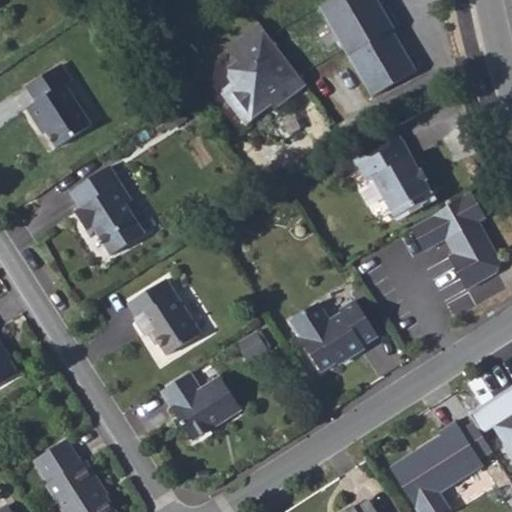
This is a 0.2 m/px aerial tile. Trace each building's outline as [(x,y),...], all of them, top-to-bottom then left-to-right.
[(418,72),(377,0),(330,0),(321,5),(373,97),(418,72)] [(273,109),(304,86),(259,25),(228,48),(235,60),(228,65),(229,81),(232,85),(221,94),(243,125),(260,113),(259,106),(266,101),(273,109)] [(59,87),(48,71),(12,94),(22,109),(13,115),(24,132),(27,130),(42,154),(78,132),(52,91),(59,87)] [(358,164),(401,140),(393,126),(349,153),(355,165),(358,164)] [(418,169),(401,140),(358,164),(368,182),(374,179),(395,217),(433,197),(425,182),(427,181),(420,168),(418,169)] [(76,212),(86,228),(93,224),(97,232),(112,254),(145,233),(127,203),(132,200),(110,166),(70,190),(81,208),(76,212)] [(268,177),(278,195),(291,187),(281,170),(268,177)] [(486,218),(472,191),(433,217),(411,228),(425,251),(447,239),(455,254),(449,257),(467,289),(498,272),(501,262),(479,222),(486,218)] [(93,224),(86,228),(91,236),(97,232),(93,224)] [(167,279),(133,301),(142,315),(140,316),(151,333),(153,332),(168,355),(202,334),(167,279)] [(331,322),(319,304),(291,323),(324,372),(350,355),(351,357),(366,348),(369,345),(381,338),(356,300),(341,311),(344,314),(331,322)] [(0,383),(1,385),(15,375),(0,352),(0,346),(0,345),(0,383)] [(191,373),(164,390),(196,440),(243,410),(221,377),(202,390),(191,373)] [(511,398),(503,404),(506,409),(510,415),(493,427),(511,454),(511,398)] [(485,466),(480,459),(463,430),(457,421),(439,432),(443,437),(393,468),(419,511),(449,511),(450,511),(439,494),(485,466)] [(492,451),(475,423),(463,430),(480,459),(492,451)] [(83,462),(68,440),(35,461),(49,483),(45,486),(62,511),(115,511),(107,497),(102,496),(97,488),(103,484),(88,459),(83,462)] [(377,511),(371,501),(358,509),(356,505),(344,511),(377,511)]
